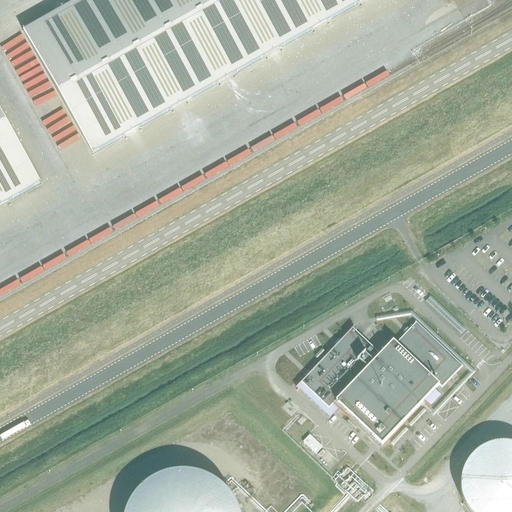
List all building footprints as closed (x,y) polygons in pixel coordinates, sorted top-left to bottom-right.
[(79,0),(23,32),(92,154),(364,0),(79,0)] [(442,27),(462,14),(459,9),(439,22),(442,27)] [(0,112),(0,206),(40,184),(0,112)] [(462,367),(416,323),(396,344),(393,341),(380,355),(352,329),(297,387),(325,413),(335,402),(381,445),(424,401),(430,407),(440,395),(434,390),(439,385),(442,388),(462,367)] [(315,454),(322,447),(310,435),(303,442),(315,454)] [(511,511),(511,442),(507,442),(501,442),(496,442),(491,444),(486,446),(481,448),(476,451),(472,455),(469,459),(466,463),(464,468),(462,473),(461,479),(460,484),(461,490),(462,495),(464,500),(466,505),(469,510),(470,511),(511,511)] [(237,511),(235,507),(233,502),(229,497),(226,492),(221,488),(217,484),(212,480),(206,478),(201,475),(195,474),(189,473),(183,472),(177,472),(170,473),(165,474),(159,476),(153,479),(148,482),(143,486),(139,490),(135,495),(131,499),(128,505),(126,510),(125,511),(237,511)]
